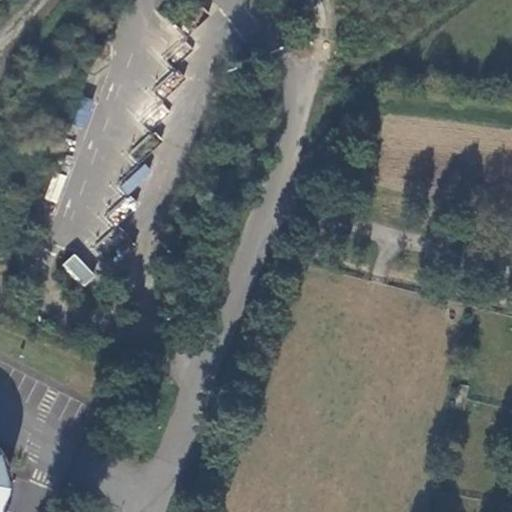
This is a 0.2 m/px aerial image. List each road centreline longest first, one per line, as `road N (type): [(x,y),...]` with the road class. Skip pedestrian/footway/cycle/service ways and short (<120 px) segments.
road 1 (track): [(511,267),(301,206)]
road 2 (unclassified): [(199,379),(148,511)]
